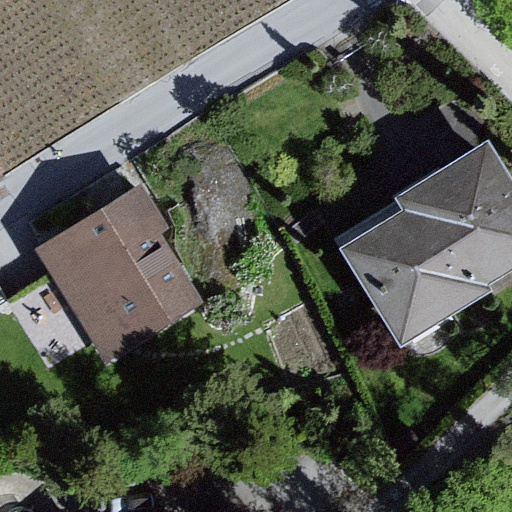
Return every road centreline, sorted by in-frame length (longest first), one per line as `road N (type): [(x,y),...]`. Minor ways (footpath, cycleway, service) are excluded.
road 1 (residential): [(338,0),(0,206)]
road 2 (residential): [(398,511),(511,398)]
